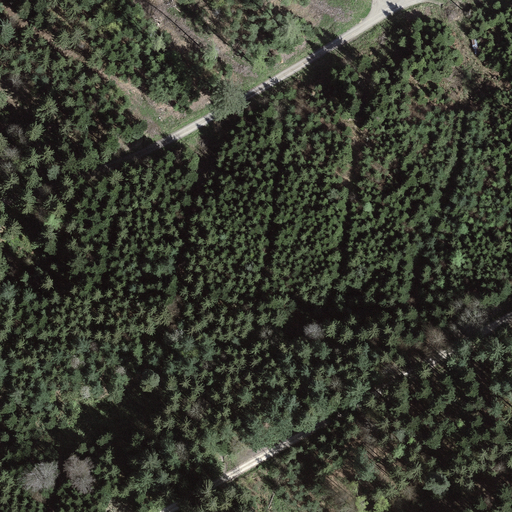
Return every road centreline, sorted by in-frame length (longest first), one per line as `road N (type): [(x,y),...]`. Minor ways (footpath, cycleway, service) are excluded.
road 1 (track): [(391,4),(313,57),(113,163),(0,204)]
road 2 (track): [(0,292),(416,363)]
road 3 (track): [(159,511),(511,310)]
